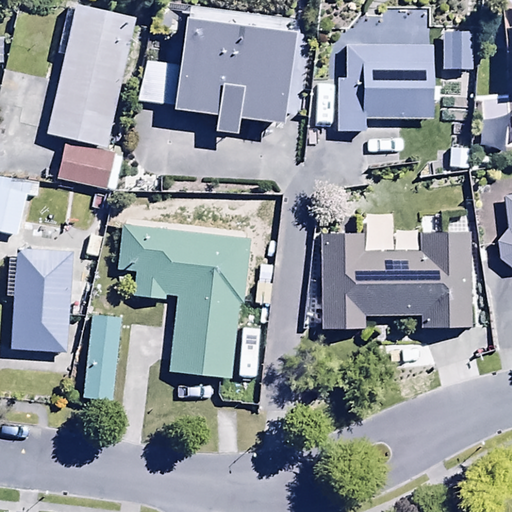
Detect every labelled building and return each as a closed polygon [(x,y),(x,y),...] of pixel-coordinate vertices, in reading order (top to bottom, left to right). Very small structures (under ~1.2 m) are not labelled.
[(511,3),(499,4),(501,34),(511,34),(511,38),(511,3)] [(45,144),(104,157),(133,22),(74,9),(73,14),(64,13),(54,60),(63,62),(45,144)] [(409,14),(366,14),(366,49),(344,48),(343,87),(336,86),(335,140),(362,140),(362,127),(429,128),(428,11),(409,11),(409,14)] [(189,12),(187,29),(182,28),(170,122),(214,128),(212,142),(233,145),(235,131),(280,137),(293,43),(288,42),(290,26),(189,12)] [(445,30),(445,35),(440,34),(439,77),(472,78),(473,40),(459,40),(459,30),(445,30)] [(160,112),(166,69),(145,66),(139,110),(160,112)] [(121,164),(62,151),(54,187),(93,195),(89,218),(105,221),(110,199),(113,200),(121,164)] [(35,189),(0,181),(0,238),(17,242),(25,202),(32,204),(35,189)] [(495,245),(498,268),(507,276),(511,275),(511,202),(502,203),(506,234),(495,245)] [(246,246),(121,234),(117,278),(133,279),(130,305),(162,307),(163,302),(174,303),(167,380),(230,386),(246,246)] [(419,322),(419,339),(469,339),(468,240),(417,240),(417,262),(362,262),(362,240),(317,240),(318,340),(362,340),(362,322),(419,322)] [(4,305),(11,306),(8,359),(66,362),(71,260),(13,257),(13,266),(6,266),(4,305)] [(122,318),(91,314),(80,406),(111,409),(122,318)]
